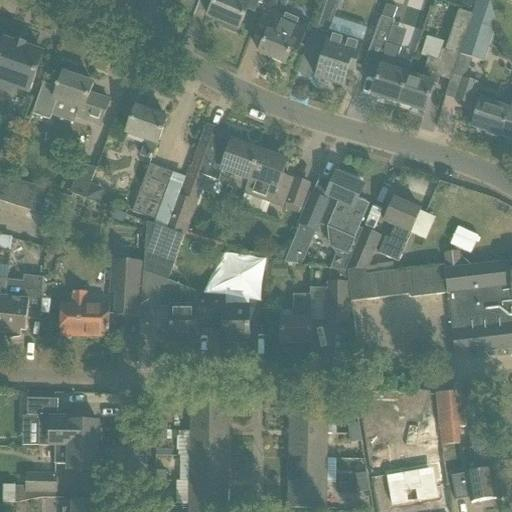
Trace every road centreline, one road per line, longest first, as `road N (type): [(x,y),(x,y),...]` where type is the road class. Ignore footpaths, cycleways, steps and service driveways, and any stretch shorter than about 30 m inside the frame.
road 1 (unclassified): [(511,187),(464,164),(259,100),(53,0)]
road 2 (residential): [(356,380),(128,377)]
road 3 (residential): [(131,511),(128,377)]
road 4 (residential): [(128,377),(0,369)]
